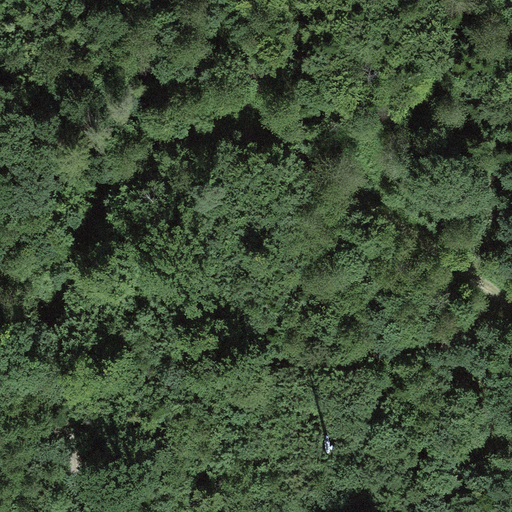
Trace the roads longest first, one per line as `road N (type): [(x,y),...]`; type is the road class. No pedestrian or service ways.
road 1 (track): [(511,298),(273,138),(220,123),(182,128),(133,159),(84,226),(69,292),(87,511)]
road 2 (track): [(511,318),(395,348),(355,367)]
